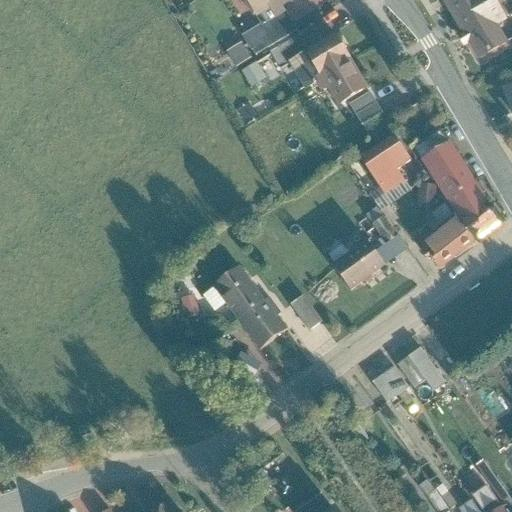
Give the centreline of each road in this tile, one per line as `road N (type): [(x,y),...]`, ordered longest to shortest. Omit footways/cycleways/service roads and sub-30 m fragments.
road 1 (residential): [(511,242),(221,455),(89,477),(0,511)]
road 2 (tertiary): [(511,196),(396,0)]
